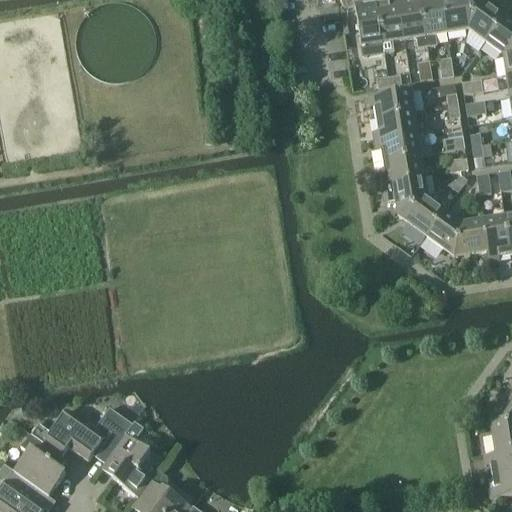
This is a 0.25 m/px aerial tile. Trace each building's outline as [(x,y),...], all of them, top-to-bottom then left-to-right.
[(362,0),(354,0),(363,60),(385,56),(378,8),(364,10),(362,0)] [(391,6),(378,8),(385,56),(394,55),(392,44),(405,42),(398,0),(395,0),(390,1),(391,6)] [(407,3),(406,0),(398,0),(405,42),(416,41),(417,52),(428,50),(426,39),(420,1),(407,3)] [(428,0),(420,1),(426,39),(428,50),(437,49),(435,38),(447,36),(442,5),(443,4),(442,0),(428,0)] [(447,36),(468,33),(476,0),(471,0),(443,4),(442,5),(447,36)] [(498,0),(495,0),(490,9),(477,0),(476,0),(468,33),(486,45),(505,20),(511,10),(498,0)] [(155,54),(156,46),(155,38),(153,31),(149,24),(144,18),(138,13),(131,9),(123,7),(116,6),(108,7),(100,9),(93,13),(87,18),(82,24),(78,31),(76,38),(75,46),(76,54),(78,61),(82,68),(87,74),(93,79),(100,83),(108,85),(115,86),(123,86),(131,83),(138,80),(144,75),(149,69),(153,62),(155,54)] [(511,52),(511,24),(505,20),(486,45),(504,58),(511,52)] [(453,71),(451,61),(439,63),(441,72),(453,71)] [(431,74),(430,64),(418,66),(419,76),(431,74)] [(441,72),(442,82),(454,80),(453,71),(441,72)] [(419,76),(421,85),(433,83),(431,74),(419,76)] [(401,79),(389,81),(390,91),(402,89),(401,79)] [(378,93),(390,91),(389,81),(376,83),(378,93)] [(474,97),(483,95),(481,83),(472,85),(474,97)] [(247,84),(236,86),(240,107),(251,105),(247,84)] [(472,85),(462,86),(464,98),(474,97),(472,85)] [(411,94),(368,101),(369,109),(375,109),(377,122),(424,114),(421,94),(411,95),(411,94)] [(459,109),(457,97),(447,99),(449,111),(459,109)] [(485,105),(475,106),(477,118),(487,117),(486,114),(494,112),(492,104),(485,105)] [(467,120),(477,118),(475,106),(465,108),(467,120)] [(459,109),(449,111),(451,122),(461,121),(459,109)] [(379,135),(374,136),(375,144),(418,137),(418,138),(428,136),(425,114),(424,114),(377,122),(379,135)] [(418,137),(375,144),(376,152),(381,151),(383,165),(421,159),(431,158),(430,147),(420,149),(418,138),(418,137)] [(470,139),(472,150),(482,149),(481,137),(470,139)] [(456,153),(465,152),(463,140),(454,141),(456,153)] [(454,141),(444,143),(446,155),(456,153),(454,141)] [(484,161),(482,149),(472,150),(474,162),(484,161)] [(385,178),(380,179),(381,186),(424,180),(421,159),(383,165),(385,178)] [(459,175),(469,173),(467,161),(457,163),(459,175)] [(457,163),(448,164),(449,176),(459,175),(457,163)] [(511,183),(510,174),(498,176),(500,185),(511,183)] [(490,187),(489,177),(477,179),(478,189),(490,187)] [(424,180),(381,186),(381,187),(383,206),(396,205),(398,219),(435,197),(432,179),(424,180)] [(500,185),(501,195),(511,193),(511,186),(511,183),(500,185)] [(478,189),(480,198),(492,196),(490,187),(478,189)] [(435,197),(398,219),(426,240),(445,214),(450,207),(435,197)] [(445,214),(426,240),(454,260),(463,227),(445,214)] [(505,220),(484,223),(489,255),(488,255),(490,266),(499,265),(498,260),(511,258),(505,220)] [(463,227),(454,260),(488,255),(489,255),(484,223),(463,227)] [(511,427),(511,395),(491,423),(511,427)] [(39,427),(32,438),(62,460),(69,450),(89,464),(94,457),(106,466),(126,438),(133,428),(110,411),(98,428),(85,419),(82,424),(67,413),(51,436),(39,427)] [(511,427),(491,423),(496,456),(496,457),(511,454),(511,427)] [(115,481),(113,483),(139,501),(152,483),(140,474),(141,471),(140,470),(150,455),(135,444),(144,431),(135,425),(133,428),(126,438),(106,466),(104,469),(114,476),(115,481)] [(67,463),(62,460),(32,438),(22,452),(27,456),(15,474),(5,467),(4,468),(49,500),(66,477),(60,473),(67,463)] [(511,476),(511,454),(496,457),(496,456),(484,458),(486,468),(491,467),(493,479),(511,476)] [(0,511),(45,511),(46,511),(30,501),(36,492),(49,500),(4,468),(0,474),(0,480),(7,485),(0,494),(0,511)] [(191,511),(192,511),(163,491),(168,485),(167,480),(159,474),(152,483),(139,501),(132,511),(191,511)] [(491,502),(511,498),(511,476),(493,479),(495,491),(490,492),(491,502)]
